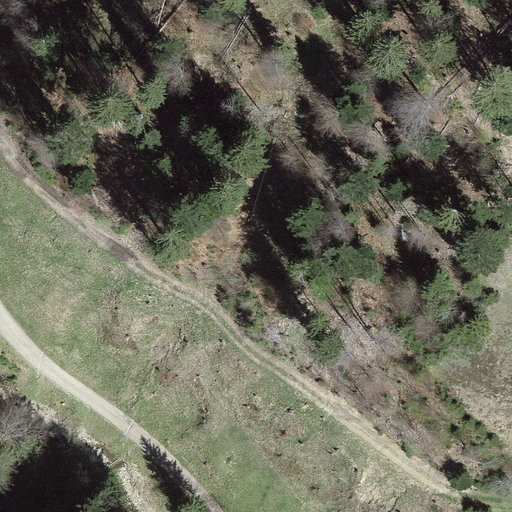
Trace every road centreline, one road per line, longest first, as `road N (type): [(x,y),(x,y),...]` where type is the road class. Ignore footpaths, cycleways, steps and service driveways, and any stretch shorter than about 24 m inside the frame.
road 1 (track): [(0,143),(42,191),(127,263),(188,297),(405,467),(465,499),(511,503)]
road 2 (track): [(211,511),(159,453),(39,359),(0,316)]
